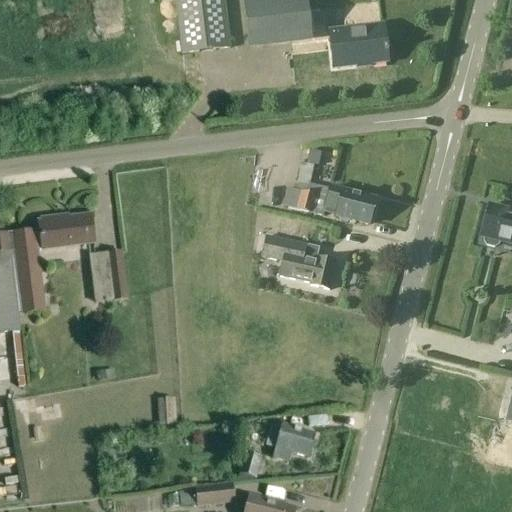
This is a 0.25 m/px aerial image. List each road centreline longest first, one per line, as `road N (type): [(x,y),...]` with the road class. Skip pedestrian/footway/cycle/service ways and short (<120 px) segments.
road 1 (unclassified): [(0,167),(454,114)]
road 2 (unclassified): [(351,511),(454,114)]
